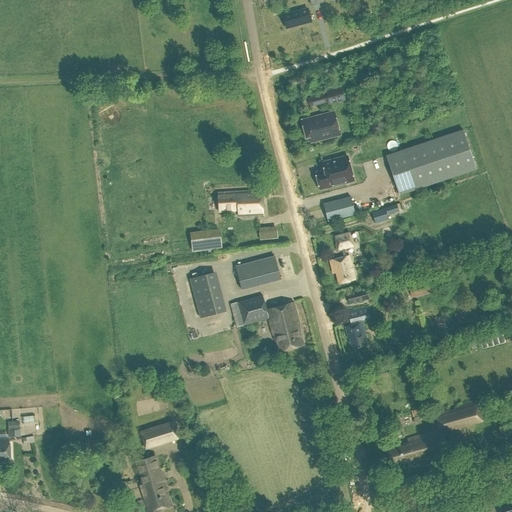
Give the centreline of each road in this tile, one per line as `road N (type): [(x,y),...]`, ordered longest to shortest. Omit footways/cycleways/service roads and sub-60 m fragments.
road 1 (unclassified): [(370,511),(247,0)]
road 2 (track): [(260,77),(0,83)]
road 3 (tertiary): [(384,511),(511,472)]
